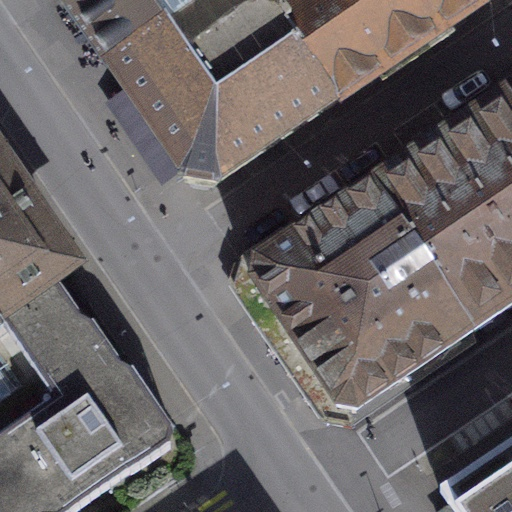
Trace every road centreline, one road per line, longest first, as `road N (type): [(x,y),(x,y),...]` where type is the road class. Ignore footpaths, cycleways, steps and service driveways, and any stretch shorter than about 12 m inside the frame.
road 1 (residential): [(511,38),(151,279)]
road 2 (residential): [(0,58),(151,279)]
road 3 (residential): [(151,279),(297,485)]
road 4 (residential): [(297,485),(511,354)]
